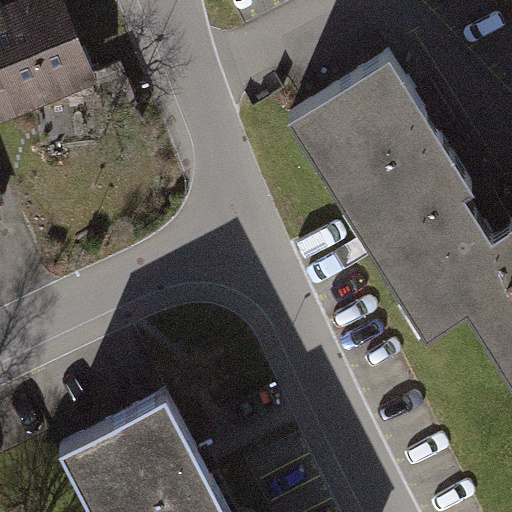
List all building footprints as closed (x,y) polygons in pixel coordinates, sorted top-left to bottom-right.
[(65,0),(7,0),(0,3),(0,118),(98,79),(65,0)] [(444,252),(500,218),(389,37),(291,97),(429,323),(472,296),(444,252)] [(444,252),(472,296),(511,360),(511,210),(500,218),(444,252)] [(240,511),(244,510),(172,376),(67,432),(108,511),(240,511)] [(262,511),(258,503),(244,510),(240,511),(262,511)]
